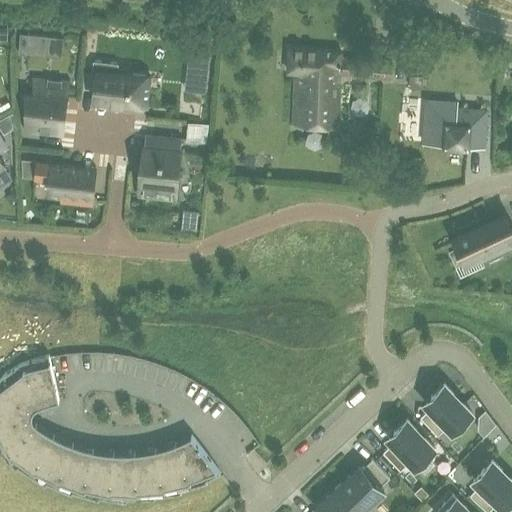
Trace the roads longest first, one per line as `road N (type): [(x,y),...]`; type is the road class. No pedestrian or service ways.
road 1 (residential): [(0,240),(193,251),(308,209),(342,211),(381,228)]
road 2 (residential): [(187,412),(148,389),(78,383),(71,402),(85,430),(107,435),(157,426)]
road 3 (residential): [(397,378),(266,504)]
road 4 (residential): [(511,430),(456,355),(427,353),(397,378)]
road 5 (residential): [(381,228),(374,343),(397,378)]
road 6 (residential): [(511,179),(400,209),(381,228)]
road 7 (residential): [(266,504),(187,412)]
